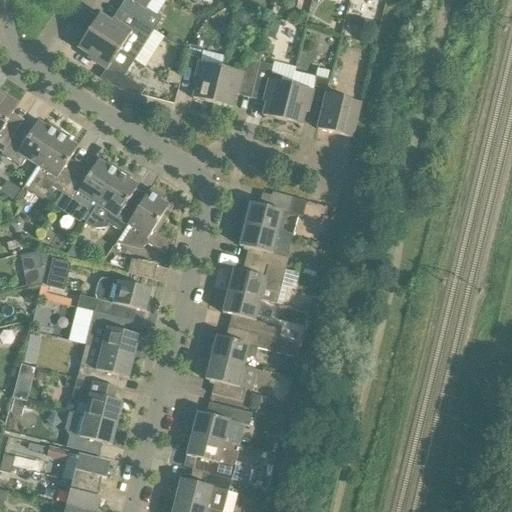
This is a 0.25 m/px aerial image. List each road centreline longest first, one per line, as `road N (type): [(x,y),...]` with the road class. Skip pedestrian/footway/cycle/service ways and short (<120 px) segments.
road 1 (residential): [(137,511),(210,214),(201,178)]
road 2 (residential): [(201,178),(184,156),(46,63)]
road 3 (residential): [(201,178),(237,147),(375,177)]
